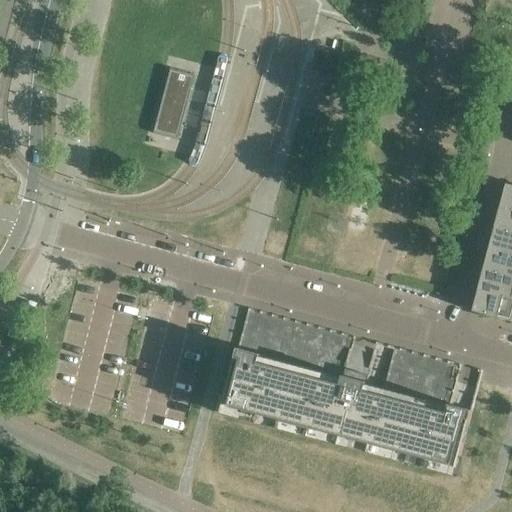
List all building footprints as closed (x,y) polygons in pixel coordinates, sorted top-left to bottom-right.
[(367,56),(368,50),(321,37),(311,72),(338,79),(358,85),(367,56)] [(182,134),(195,74),(173,69),(160,129),(182,134)] [(501,207),(511,209),(511,186),(507,185),(501,207)] [(495,228),(511,232),(511,209),(501,207),(495,228)] [(490,249),(511,254),(511,232),(495,228),(490,249)] [(484,269),(511,276),(511,254),(490,249),(484,269)] [(479,290),(511,299),(511,276),(484,269),(479,290)] [(473,312),(511,322),(511,299),(479,290),(478,292),(475,295),(474,299),(475,303),(473,312)] [(250,309),(222,415),(457,477),(474,412),(453,406),(463,365),(378,342),(371,368),(350,363),(357,337),(250,309)]
